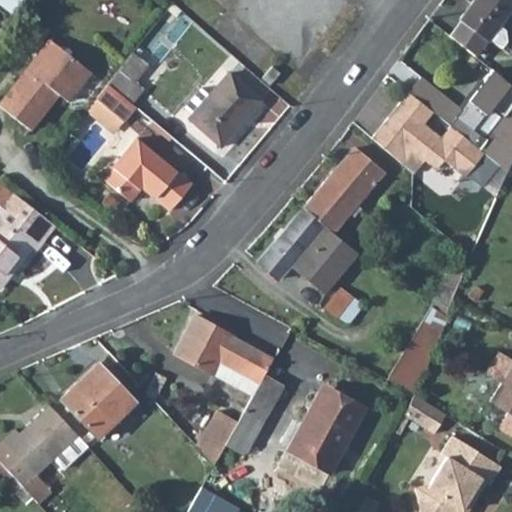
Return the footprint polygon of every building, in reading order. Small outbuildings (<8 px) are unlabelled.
[(511,0),(474,0),(461,17),(462,18),(487,38),(487,39),(488,38),(508,54),(511,49),(511,0)] [(11,9),(4,17),(10,22),(16,14),(11,9)] [(487,38),(462,18),(447,35),(473,55),(487,38)] [(50,45),(0,103),(0,109),(27,133),(56,99),(63,105),(86,77),(50,45)] [(129,52),(102,84),(128,105),(139,90),(130,82),(145,64),(129,52)] [(277,74),(269,66),(261,78),(268,84),(277,74)] [(510,86),(492,71),(468,103),(486,116),(510,86)] [(225,72),(186,119),(219,147),(258,101),(225,72)] [(102,84),(90,99),(119,122),(131,107),(128,105),(102,84)] [(386,120),(370,139),(414,176),(422,164),(434,172),(441,164),(463,180),(484,154),(478,149),(448,127),(439,140),(421,127),(430,114),(406,95),(394,108),(400,113),(391,124),(386,120)] [(119,122),(90,99),(82,110),(110,133),(119,122)] [(511,105),(478,149),(484,154),(505,169),(511,153),(511,105)] [(133,140),(99,180),(126,203),(138,189),(165,212),(188,186),(133,140)] [(354,150),(303,209),(333,234),(384,176),(354,150)] [(52,230),(0,187),(0,283),(27,251),(31,255),(52,230)] [(333,234),(303,209),(257,263),(278,280),(291,265),(324,293),(357,255),(333,234)] [(455,255),(429,309),(430,310),(445,317),(455,295),(469,262),(455,255)] [(337,297),(325,309),(334,318),(346,304),(337,297)] [(407,347),(386,381),(412,395),(412,394),(433,344),(445,317),(430,310),(407,347)] [(194,316),(173,353),(252,397),(264,376),(273,360),(257,351),(194,316)] [(511,359),(511,361),(496,352),(482,375),(497,385),(486,402),(505,414),(495,430),(511,440),(511,359)] [(74,385),(59,399),(97,438),(133,403),(97,366),(76,387),(74,385)] [(264,376),(244,411),(262,421),(282,386),(264,376)] [(322,385),(285,448),(329,473),(367,409),(322,385)] [(418,394),(405,415),(436,433),(449,412),(418,394)] [(77,432),(48,402),(17,432),(13,427),(0,439),(0,440),(32,474),(77,432)] [(197,448),(213,465),(237,424),(217,412),(197,448)] [(408,511),(457,511),(468,496),(474,499),(484,482),(488,484),(499,467),(451,437),(440,454),(442,455),(425,484),(405,487),(408,511)] [(188,511),(237,511),(241,507),(204,485),(188,511)] [(468,496),(457,511),(465,511),(474,499),(468,496)]
